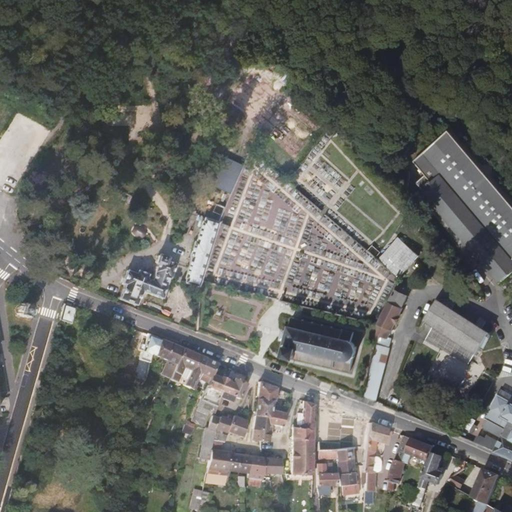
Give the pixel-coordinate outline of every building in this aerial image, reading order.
[(428,164),(511,261),(511,212),(447,137),(413,164),(419,172),(428,164)] [(230,195),(243,165),(219,155),(205,185),(230,195)] [(498,283),(511,270),(511,261),(428,164),(419,172),(414,177),(418,182),(414,185),(419,192),(491,275),(498,283)] [(486,278),(491,275),(419,192),(415,195),(486,278)] [(197,286),(199,281),(216,228),(205,225),(204,228),(200,227),(195,244),(192,244),(188,258),(189,259),(183,277),(185,277),(184,281),(197,286)] [(401,276),(420,254),(398,235),(379,257),(401,276)] [(369,252),(379,254),(381,247),(371,245),(369,252)] [(141,292),(162,300),(172,275),(174,276),(180,262),(173,258),(175,256),(164,251),(160,260),(163,262),(157,275),(132,265),(125,269),(121,279),(125,280),(119,296),(137,302),(141,292)] [(375,334),(391,339),(402,309),(400,308),(406,295),(394,289),(376,324),(375,334)] [(422,327),(478,353),(489,329),(433,303),(422,327)] [(58,324),(69,327),(76,308),(65,304),(58,324)] [(28,318),(31,315),(31,308),(28,306),(21,305),(17,309),(17,316),(22,318),(28,318)] [(355,352),(354,352),(349,343),(350,337),(341,334),(339,333),(337,333),(330,331),(299,325),(292,323),(291,321),(289,321),(287,329),(284,328),(282,337),(279,336),(277,345),(280,345),(279,350),(281,352),(280,359),(291,362),(292,361),(298,362),(300,364),(302,364),(320,368),(347,374),(349,365),(352,363),(355,352)] [(141,354),(151,359),(156,343),(146,338),(141,354)] [(354,352),(358,349),(353,341),(349,343),(354,352)] [(163,372),(171,376),(180,352),(160,344),(155,362),(166,367),(163,372)] [(368,396),(381,402),(391,349),(378,347),(368,396)] [(170,388),(173,388),(180,370),(189,373),(195,358),(180,352),(171,376),(165,389),(169,390),(170,388)] [(195,377),(197,378),(204,362),(195,358),(189,373),(180,393),(185,394),(191,380),(193,381),(195,377)] [(208,382),(209,379),(213,367),(214,366),(204,362),(197,378),(208,382)] [(215,404),(216,401),(225,380),(215,377),(213,382),(209,379),(208,382),(203,394),(201,398),(215,404)] [(232,401),(242,387),(225,380),(216,401),(227,405),(228,400),(232,401)] [(269,406),(271,407),(274,392),(255,385),(254,393),(253,403),(269,406)] [(153,407),(157,410),(165,389),(161,388),(153,407)] [(470,443),(511,462),(511,399),(498,392),(481,424),(483,426),(479,434),(500,445),(498,447),(485,441),(483,444),(472,440),(470,443)] [(128,404),(135,407),(138,399),(131,396),(128,404)] [(198,406),(212,411),(215,404),(201,398),(198,406)] [(267,420),(268,416),(269,406),(253,403),(251,418),(267,420)] [(287,444),(308,444),(311,409),(299,404),(297,416),(293,416),(291,427),(287,427),(287,444)] [(205,417),(209,418),(212,411),(198,406),(196,413),(205,417)] [(353,452),(360,452),(366,425),(321,409),(319,426),(356,439),(353,452)] [(462,417),(470,422),(475,415),(467,409),(462,417)] [(192,422),(201,427),(205,417),(196,413),(192,422)] [(267,429),(281,430),(284,418),(268,416),(267,420),(267,429)] [(266,434),(267,429),(267,420),(251,418),(249,432),(266,434)] [(217,433),(223,435),(229,420),(226,419),(224,423),(217,420),(216,423),(213,431),(217,433)] [(208,451),(210,437),(213,431),(216,423),(209,420),(206,429),(205,433),(202,432),(200,434),(198,463),(207,465),(208,455),(208,451)] [(223,435),(238,440),(243,425),(229,420),(223,435)] [(376,447),(385,449),(387,432),(368,425),(365,451),(373,454),(375,454),(376,447)] [(193,436),(195,432),(192,431),(184,428),(181,436),(185,437),(187,434),(191,435),(193,436)] [(256,446),(265,446),(266,434),(249,432),(247,445),(256,446)] [(432,454),(434,448),(434,446),(405,436),(394,466),(389,482),(387,497),(389,498),(391,493),(394,493),(397,485),(402,487),(410,467),(402,464),(407,454),(428,462),(432,454)] [(335,452),(340,452),(340,443),(317,443),(317,453),(335,452)] [(287,480),(308,481),(308,444),(287,444),(286,474),(287,480)] [(374,475),(373,474),(373,454),(365,451),(361,475),(365,475),(365,480),(365,487),(364,504),(373,505),(374,475)] [(337,469),(352,469),(351,452),(340,452),(335,452),(336,458),(337,469)] [(443,477),(437,474),(443,459),(432,454),(428,462),(422,476),(413,506),(420,508),(428,481),(439,486),(443,477)] [(136,459),(151,464),(153,460),(137,455),(136,459)] [(216,474),(226,476),(228,458),(208,455),(207,465),(205,473),(216,474)] [(242,478),(246,478),(248,461),(228,458),(226,476),(242,478)] [(246,478),(260,480),(258,462),(248,461),(246,478)] [(260,480),(277,481),(278,465),(258,462),(260,480)] [(315,489),(335,488),(335,480),(330,480),(329,477),(323,476),(323,468),(315,468),(314,476),(315,489)] [(338,488),(354,487),(353,479),(352,469),(337,469),(338,488)] [(479,503),(489,508),(502,482),(486,474),(473,500),(479,503)] [(13,484),(18,485),(21,478),(15,476),(13,484)] [(185,511),(194,511),(199,498),(191,495),(185,511)] [(475,511),(487,511),(489,508),(479,503),(475,511)]
